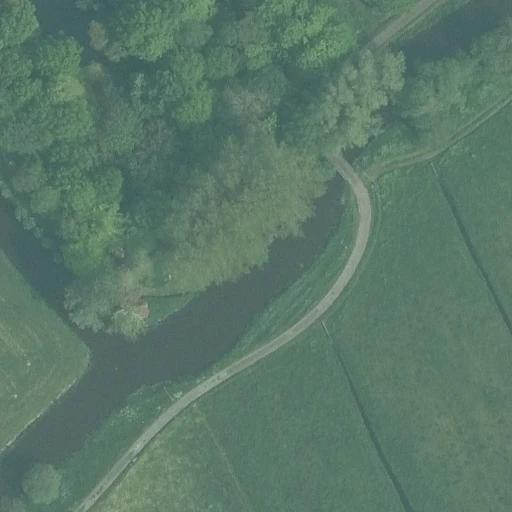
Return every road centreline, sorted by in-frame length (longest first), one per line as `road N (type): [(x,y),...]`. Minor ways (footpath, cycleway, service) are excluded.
road 1 (track): [(79,511),(153,428),(199,390),(281,343),(326,303),(363,237),(365,202),(356,184)]
road 2 (track): [(360,192),(372,177),(423,157),(511,95)]
